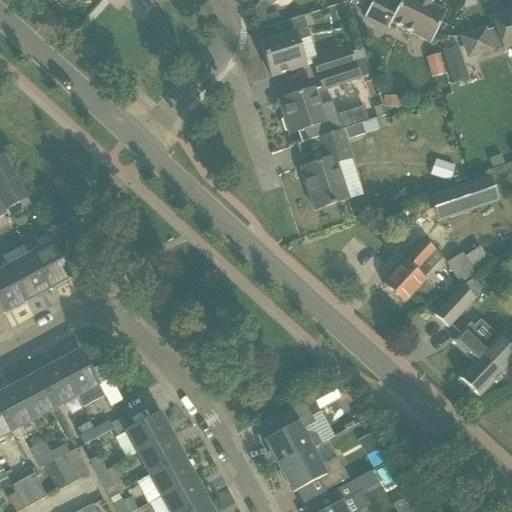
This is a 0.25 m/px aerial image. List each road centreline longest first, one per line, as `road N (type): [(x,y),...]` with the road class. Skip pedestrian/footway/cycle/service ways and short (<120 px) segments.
road 1 (tertiary): [(511,486),(265,270),(136,143)]
road 2 (residential): [(259,511),(185,381),(135,326),(102,308),(67,314),(0,354)]
road 3 (tertiary): [(136,143),(0,20)]
road 4 (residential): [(136,143),(210,67),(229,27),(221,0)]
